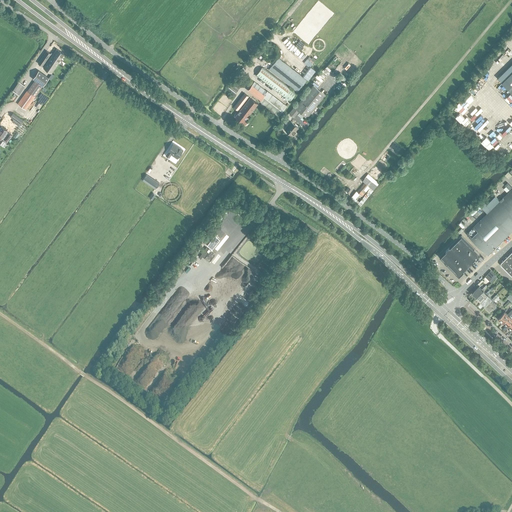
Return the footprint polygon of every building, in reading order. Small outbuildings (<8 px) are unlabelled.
[(42,66),(51,54),(52,55),(44,67),(52,73),(64,54),(57,49),(53,54),(51,53),(50,54),(46,51),(38,63),(42,66)] [(278,57),(269,69),(297,91),(307,79),(278,57)] [(308,80),(315,71),(310,66),(303,76),(308,80)] [(262,67),(256,76),(283,97),(290,88),(262,67)] [(27,91),(18,104),(26,110),(35,96),(42,85),(43,86),(49,77),(38,70),(33,79),(35,80),(27,91)] [(511,72),(502,82),(511,91),(511,92),(511,72)] [(18,82),(13,91),(19,95),(24,86),(18,82)] [(262,103),(260,105),(274,116),(283,104),(267,91),(267,92),(254,82),(248,90),(260,100),(259,101),(262,103)] [(289,113),(294,117),(299,111),(306,118),(325,94),(313,85),(295,107),(294,107),(289,113)] [(245,124),(247,122),(245,120),(258,103),(250,97),(249,98),(247,97),(248,96),(244,93),(234,106),(240,111),(235,116),(245,124)] [(13,113),(10,116),(20,124),(23,120),(13,113)] [(294,135),(297,132),(296,131),(298,127),(291,121),(285,129),(292,135),(293,134),(294,135)] [(0,139),(1,139),(2,138),(7,142),(12,135),(8,132),(7,131),(7,130),(2,126),(0,128),(0,139)] [(169,157),(172,153),(178,157),(183,150),(179,147),(178,148),(173,144),(168,152),(166,155),(169,157)] [(364,182),(357,192),(356,191),(352,196),(351,198),(360,206),(379,182),(376,180),(375,180),(372,177),(371,175),(371,176),(368,173),(362,181),(364,182)] [(156,187),(156,188),(159,184),(146,176),(143,181),(155,189),(156,187)] [(500,201),(511,213),(511,187),(507,183),(505,185),(510,190),(500,201)] [(511,230),(511,213),(500,201),(495,196),(486,205),(491,210),(487,214),(508,235),(511,230)] [(508,235),(487,214),(467,233),(488,255),(508,235)] [(212,250),(220,240),(215,235),(207,245),(212,250)] [(440,257),(451,268),(459,276),(481,255),(462,235),(440,257)] [(211,251),(205,259),(209,262),(215,254),(211,251)] [(501,265),(504,268),(511,276),(511,251),(501,263),(501,265)] [(485,276),(490,281),(492,282),(497,277),(495,275),(491,271),(485,276)] [(477,297),(483,291),(487,287),(486,285),(482,290),(479,287),(472,293),(476,297),(476,296),(477,297)] [(486,294),(483,291),(477,297),(482,302),(490,293),(495,288),(493,286),(488,291),(486,294)] [(491,295),(490,293),(482,302),(486,306),(492,299),(489,297),(491,295)] [(496,295),(492,299),(486,306),(487,306),(486,307),(490,310),(492,308),(493,310),(496,306),(495,305),(496,303),(493,301),(498,296),(496,295)] [(504,311),(498,318),(503,323),(511,312),(511,309),(507,314),(504,311)] [(511,312),(503,323),(504,323),(507,326),(511,321),(511,312)]
